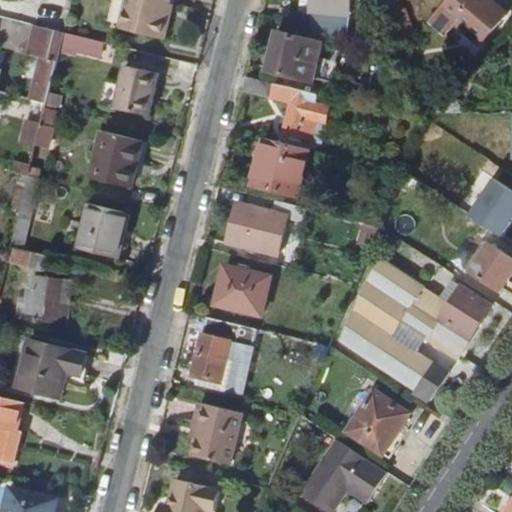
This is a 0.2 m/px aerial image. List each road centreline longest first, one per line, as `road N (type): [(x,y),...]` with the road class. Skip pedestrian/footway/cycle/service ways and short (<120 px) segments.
road 1 (residential): [(240,0),(113,511)]
road 2 (residential): [(511,389),(430,511)]
